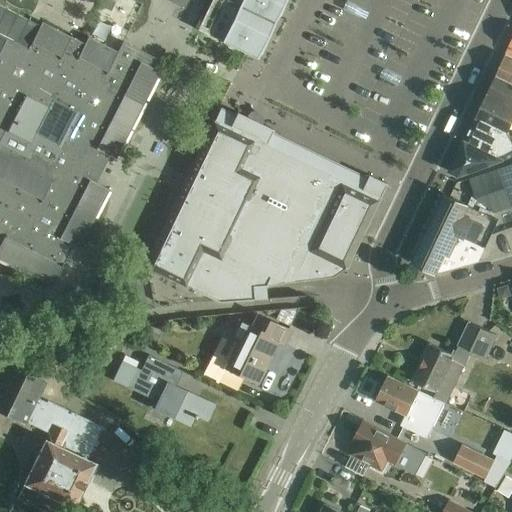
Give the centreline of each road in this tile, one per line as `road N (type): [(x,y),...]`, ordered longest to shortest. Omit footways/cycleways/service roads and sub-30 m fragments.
road 1 (residential): [(388,306),(384,247),(505,0)]
road 2 (tertiary): [(263,511),(351,339),(388,306)]
road 3 (tertiary): [(388,306),(511,266)]
